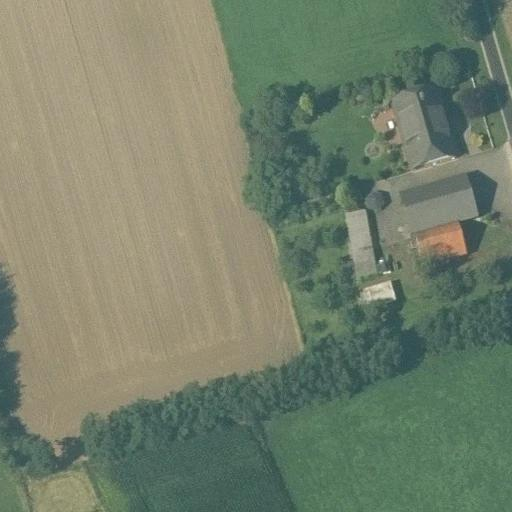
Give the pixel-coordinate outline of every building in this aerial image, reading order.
[(436,95),(393,108),(413,174),(456,162),(436,95)] [(465,183),(402,201),(413,239),(416,239),(458,227),(476,221),(465,183)] [(365,215),(346,220),(357,282),(377,278),(365,215)] [(458,227),(416,239),(425,271),(467,259),(458,227)] [(392,284),(364,294),(371,314),(399,303),(392,284)]
